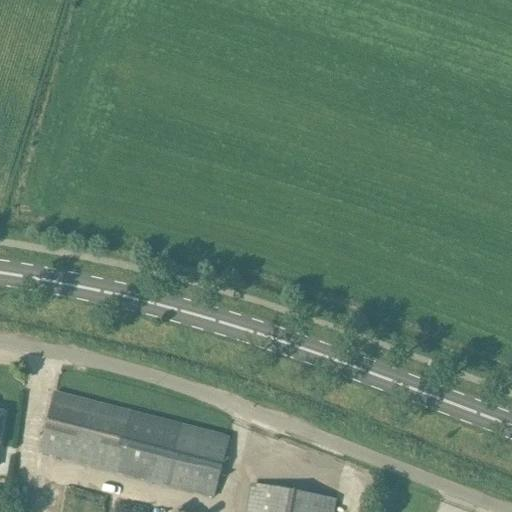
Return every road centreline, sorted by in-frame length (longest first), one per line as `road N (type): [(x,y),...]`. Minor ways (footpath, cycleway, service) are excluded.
road 1 (unclassified): [(511,511),(92,353),(0,335)]
road 2 (secondary): [(511,430),(196,316),(0,278)]
